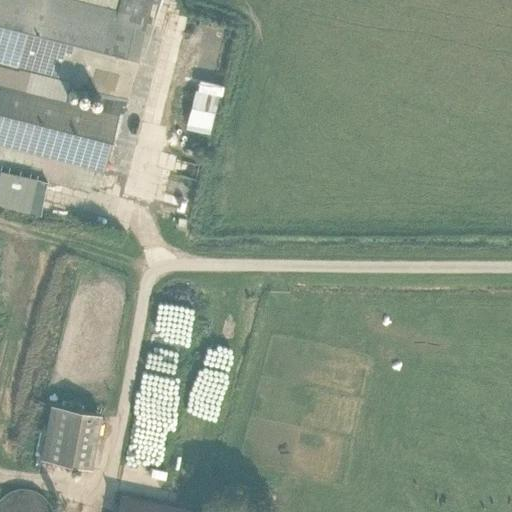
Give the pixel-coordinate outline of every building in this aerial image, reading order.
[(147,19),(151,0),(0,0),(0,167),(89,191),(90,186),(98,188),(103,171),(119,112),(123,113),(147,19)] [(213,125),(221,73),(196,69),(188,121),(213,125)] [(51,405),(41,459),(90,468),(100,414),(51,405)] [(154,465),(156,423),(131,422),(128,464),(154,465)] [(117,511),(193,511),(121,496),(117,511)]
